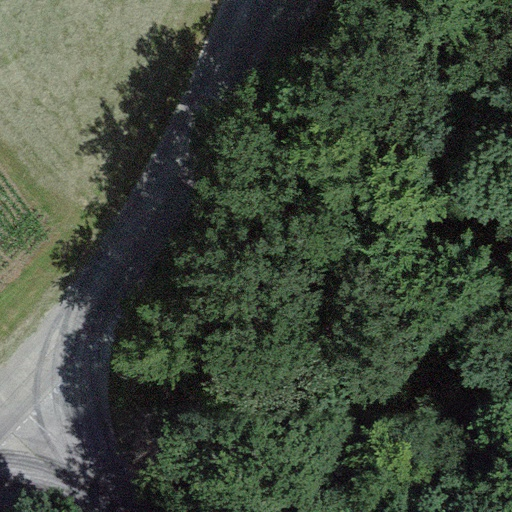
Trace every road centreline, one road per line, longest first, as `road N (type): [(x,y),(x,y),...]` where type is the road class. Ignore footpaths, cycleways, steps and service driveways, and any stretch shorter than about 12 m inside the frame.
road 1 (track): [(376,511),(286,196),(206,134)]
road 2 (track): [(286,196),(511,350)]
